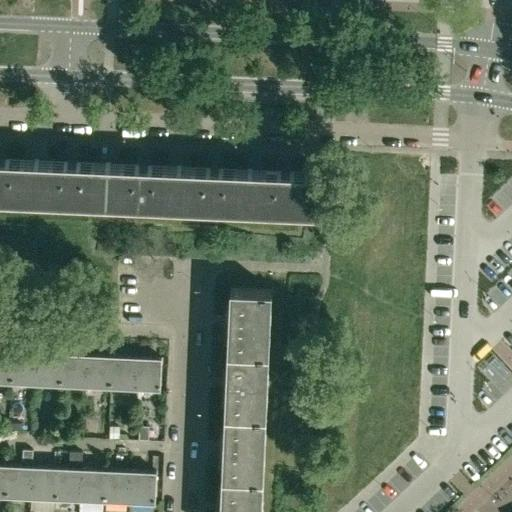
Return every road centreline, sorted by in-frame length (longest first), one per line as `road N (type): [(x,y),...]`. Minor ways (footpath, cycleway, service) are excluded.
road 1 (primary): [(491,47),(76,27)]
road 2 (primary): [(71,78),(481,96)]
road 3 (residential): [(67,122),(472,144)]
road 4 (residential): [(472,144),(458,455),(399,511)]
road 5 (residential): [(178,511),(186,264)]
